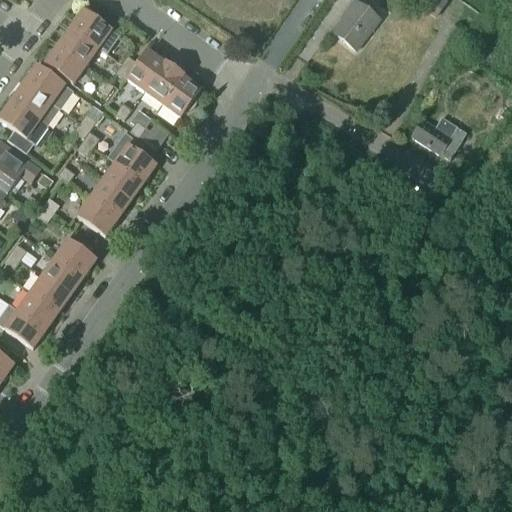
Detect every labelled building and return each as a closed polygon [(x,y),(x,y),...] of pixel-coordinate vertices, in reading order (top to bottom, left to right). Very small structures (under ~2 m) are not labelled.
[(439,0),(404,0),(435,22),(447,5),(439,0)] [(355,54),(378,24),(353,5),(343,18),(344,19),(331,36),(355,54)] [(81,14),(69,32),(97,53),(105,59),(118,41),(104,31),(104,28),(102,25),(100,23),(98,21),(96,20),(93,19),(90,18),(87,18),(81,14)] [(85,70),(97,53),(69,32),(56,50),(85,70)] [(72,88),(85,70),(56,50),(43,68),(72,88)] [(164,68),(163,68),(146,55),(136,68),(130,76),(125,84),(143,96),(164,68)] [(130,76),(136,68),(126,60),(120,69),(130,76)] [(181,81),(182,81),(182,80),(164,67),(163,68),(164,68),(143,96),(161,109),(181,81)] [(22,87),(60,115),(73,97),(35,69),(22,87)] [(124,85),(125,84),(130,76),(120,69),(114,78),(124,85)] [(199,94),(182,81),(181,81),(161,109),(179,122),(183,116),(188,114),(192,110),(195,105),(195,99),(199,94)] [(106,99),(113,90),(102,83),(96,92),(106,99)] [(47,132),(60,115),(22,87),(9,105),(47,132)] [(6,145),(25,159),(33,149),(34,150),(47,132),(9,105),(0,117),(0,125),(13,135),(6,145)] [(123,125),(130,114),(121,108),(114,118),(123,125)] [(78,128),(89,135),(95,126),(85,119),(78,128)] [(465,137),(456,131),(441,121),(434,132),(420,123),(409,140),(437,158),(448,164),(465,137)] [(137,142),(144,132),(135,126),(128,136),(137,142)] [(168,137),(155,127),(149,135),(144,132),(137,142),(155,155),(168,137)] [(82,144),(88,136),(89,135),(78,128),(72,136),(82,144)] [(82,145),(92,152),(98,143),(88,136),(82,144),(82,145)] [(142,188),(155,170),(137,157),(142,151),(124,137),(106,162),(113,167),(142,188)] [(65,158),(71,149),(61,142),(55,151),(65,158)] [(178,143),(172,151),(179,156),(184,148),(178,143)] [(86,161),(92,152),(82,145),(75,154),(86,161)] [(0,193),(6,197),(19,179),(30,186),(38,175),(0,148),(0,193)] [(101,185),(129,205),(142,188),(113,167),(101,185)] [(67,187),(73,178),(63,171),(56,180),(67,187)] [(117,223),(129,205),(101,185),(88,202),(117,223)] [(104,241),(117,223),(88,202),(75,221),(104,241)] [(42,211),(52,219),(58,210),(48,203),(42,211)] [(11,222),(21,229),(30,216),(21,209),(11,222)] [(45,227),(52,219),(42,211),(35,220),(45,227)] [(53,262),(82,282),(95,264),(66,244),(53,262)] [(9,257),(19,264),(20,264),(25,256),(15,248),(9,257)] [(25,256),(20,264),(30,271),(35,263),(25,256)] [(13,273),(19,264),(9,257),(3,266),(13,273)] [(40,279),(69,300),(82,282),(53,262),(40,279)] [(28,297),(57,317),(69,300),(40,279),(28,297)] [(44,335),(57,317),(28,297),(16,315),(15,315),(44,335)] [(15,315),(16,315),(8,309),(0,320),(0,330),(3,333),(31,353),(44,335),(15,315)] [(0,386),(12,369),(2,362),(7,355),(0,350),(0,386)]
